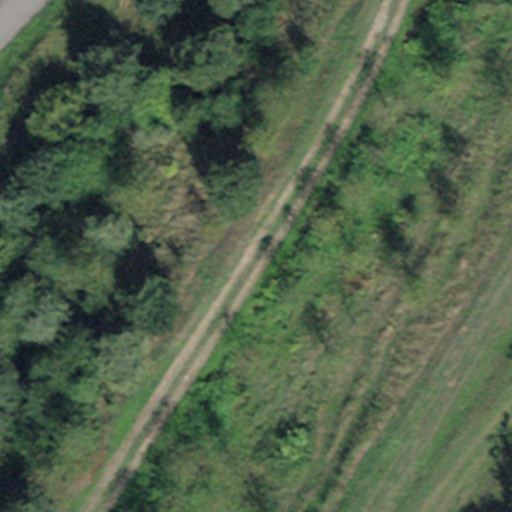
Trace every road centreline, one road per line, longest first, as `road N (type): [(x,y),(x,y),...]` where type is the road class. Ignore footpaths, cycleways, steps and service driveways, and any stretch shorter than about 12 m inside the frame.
road 1 (track): [(104,511),(357,96),(398,0)]
road 2 (track): [(374,511),(511,300)]
road 3 (track): [(511,399),(429,511)]
